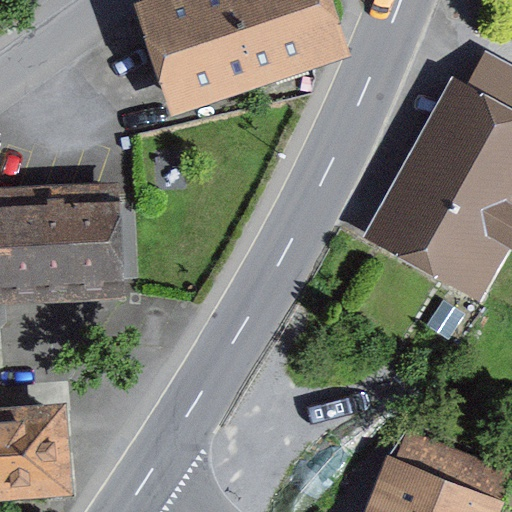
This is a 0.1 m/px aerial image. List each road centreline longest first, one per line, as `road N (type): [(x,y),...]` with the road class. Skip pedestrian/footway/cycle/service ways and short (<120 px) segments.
road 1 (secondary): [(133,498),(262,295),(368,81),(399,0)]
road 2 (residential): [(0,79),(111,0)]
